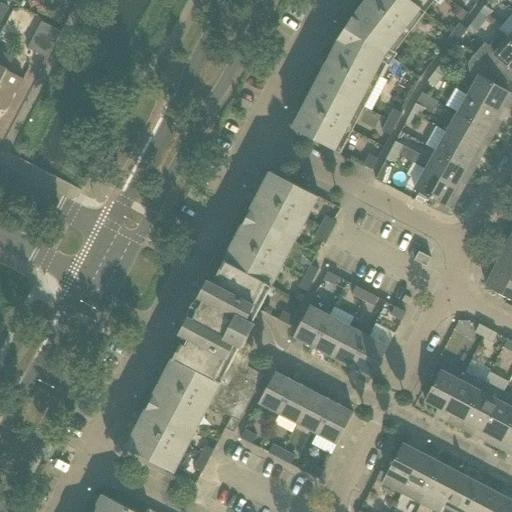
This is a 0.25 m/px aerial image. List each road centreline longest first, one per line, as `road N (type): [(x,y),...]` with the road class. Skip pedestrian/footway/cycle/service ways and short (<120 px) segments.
road 1 (tertiary): [(123,270),(268,0)]
road 2 (residential): [(331,511),(468,247)]
road 3 (tertiary): [(0,508),(123,270)]
road 4 (tertiary): [(230,0),(107,238)]
road 5 (residential): [(468,247),(258,136)]
road 6 (tertiary): [(87,276),(0,443)]
road 7 (residential): [(258,136),(335,0)]
road 8 (residential): [(188,267),(258,136)]
road 9 (residential): [(88,456),(154,333)]
road 10 (residential): [(107,238),(0,175)]
road 11 (residential): [(195,511),(88,456)]
